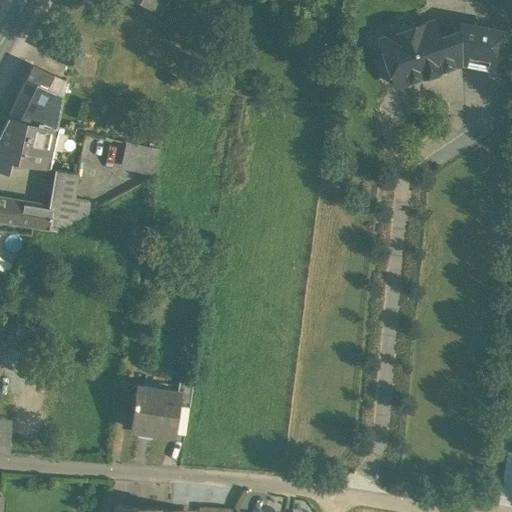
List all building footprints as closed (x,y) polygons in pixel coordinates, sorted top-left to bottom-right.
[(146,4),(140,0),(117,0),(140,14),(146,4)] [(432,22),(379,40),(395,85),(461,62),(492,69),(500,31),(460,24),(457,34),(439,40),(432,22)] [(53,76),(32,66),(25,79),(47,89),(53,76)] [(47,89),(25,79),(6,116),(9,117),(52,127),(55,127),(61,96),(47,89)] [(52,127),(9,117),(0,134),(0,171),(4,172),(8,161),(44,168),(52,127)] [(124,143),(120,160),(121,160),(120,168),(156,176),(158,151),(124,143)] [(78,175),(56,170),(54,183),(76,187),(78,175)] [(76,187),(54,183),(52,195),(75,199),(76,187)] [(75,199),(52,195),(50,207),(52,207),(48,229),(55,230),(89,211),(90,201),(75,199)] [(0,198),(0,221),(18,224),(21,202),(0,198)] [(50,207),(21,202),(18,224),(48,229),(52,207),(50,207)] [(19,322),(13,346),(40,353),(46,329),(19,322)] [(192,382),(180,380),(178,392),(179,393),(178,406),(188,408),(192,382)] [(178,392),(138,386),(136,402),(134,401),(134,406),(135,406),(132,430),(173,436),(178,406),(179,393),(178,392)] [(0,454),(10,455),(11,421),(0,419),(0,454)]
